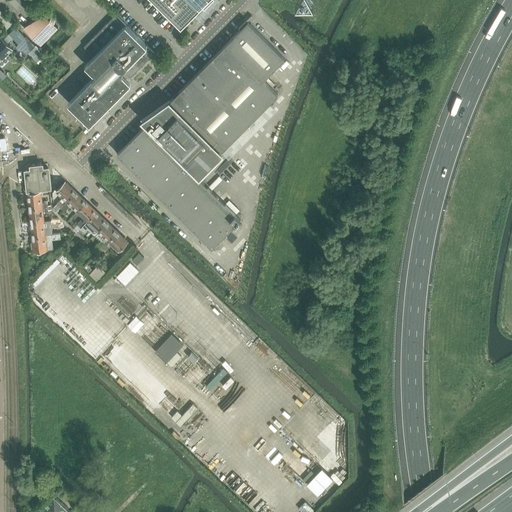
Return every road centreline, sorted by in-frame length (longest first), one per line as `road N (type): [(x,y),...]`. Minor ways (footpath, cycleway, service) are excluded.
road 1 (motorway): [(511,8),(456,118),(419,261),(411,370),(425,511)]
road 2 (unclassified): [(72,172),(243,0)]
road 3 (motorway): [(511,441),(415,511)]
